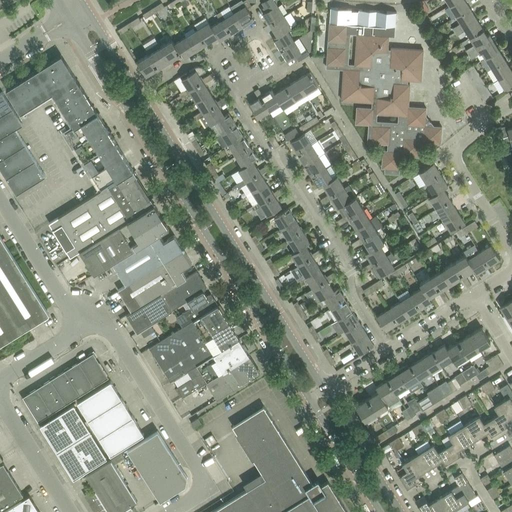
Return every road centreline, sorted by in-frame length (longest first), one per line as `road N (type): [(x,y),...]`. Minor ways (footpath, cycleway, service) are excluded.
road 1 (tertiary): [(324,393),(85,10)]
road 2 (tertiary): [(69,20),(309,402)]
road 3 (residential): [(388,352),(353,295),(351,273),(231,94)]
road 4 (unclassified): [(173,511),(194,499),(200,476),(111,331),(80,328)]
road 5 (residential): [(511,106),(456,158),(511,245)]
road 6 (unclassified): [(80,328),(0,199)]
road 7 (residential): [(396,507),(511,435)]
road 8 (tertiary): [(396,507),(324,393)]
road 9 (unclassified): [(69,511),(0,398)]
road 10 (tertiary): [(309,402),(378,511)]
